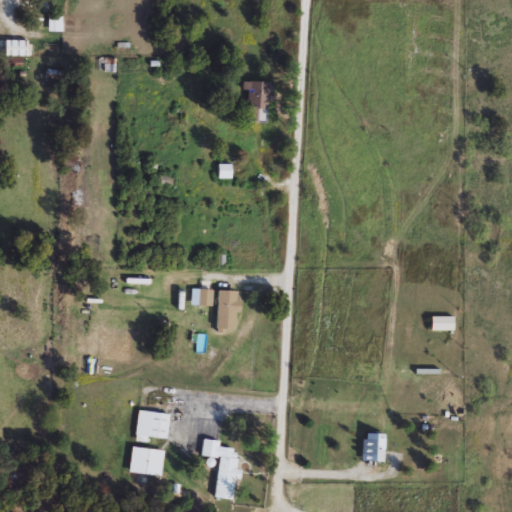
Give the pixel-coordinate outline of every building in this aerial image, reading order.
[(175,56),(175,15),(184,15),(184,56),(175,56)] [(62,17),(62,31),(47,31),(47,17),(62,17)] [(3,55),(3,39),(26,39),(26,55),(3,55)] [(246,92),(241,92),(241,81),(270,82),(270,109),(246,108),(246,92)] [(229,164),(229,178),(217,178),(217,164),(229,164)] [(401,305),(411,305),(411,352),(401,352),(401,305)] [(452,330),(429,330),(429,315),(452,315),(452,330)] [(133,440),(136,410),(167,413),(165,438),(145,436),(145,441),(133,440)] [(383,433),(383,461),(361,461),(361,433),(383,433)] [(217,458),(200,456),(201,439),(218,440),(217,447),(236,449),(232,499),(214,498),(217,458)] [(159,476),(127,472),(131,446),(162,450),(159,476)]
